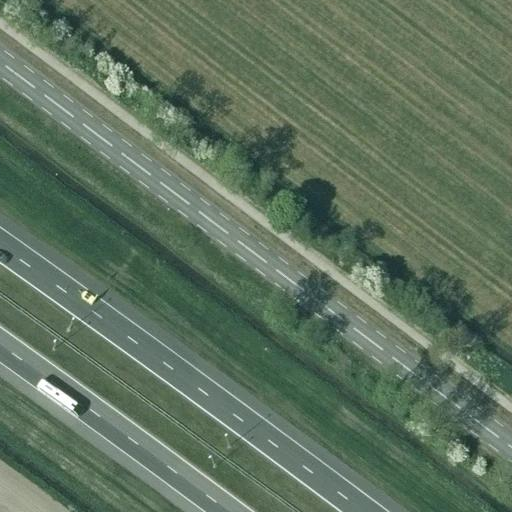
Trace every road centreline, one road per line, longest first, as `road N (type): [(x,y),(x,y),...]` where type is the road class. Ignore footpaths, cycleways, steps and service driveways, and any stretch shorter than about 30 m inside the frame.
road 1 (tertiary): [(511,449),(0,65)]
road 2 (motorway): [(357,511),(0,245)]
road 3 (motorway): [(0,346),(223,511)]
